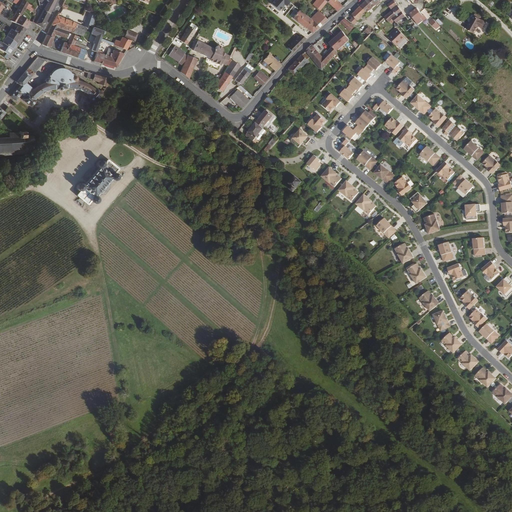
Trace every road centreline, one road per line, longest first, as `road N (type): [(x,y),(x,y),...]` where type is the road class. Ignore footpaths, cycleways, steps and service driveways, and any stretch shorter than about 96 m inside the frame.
road 1 (residential): [(376,86),(332,135),(329,150),(400,208),(468,337),(511,379)]
road 2 (track): [(130,486),(115,352),(89,227),(36,187),(0,198)]
road 3 (tertiary): [(146,64),(164,67),(236,118),(358,0)]
road 4 (residential): [(376,86),(488,186),(497,248),(511,263)]
